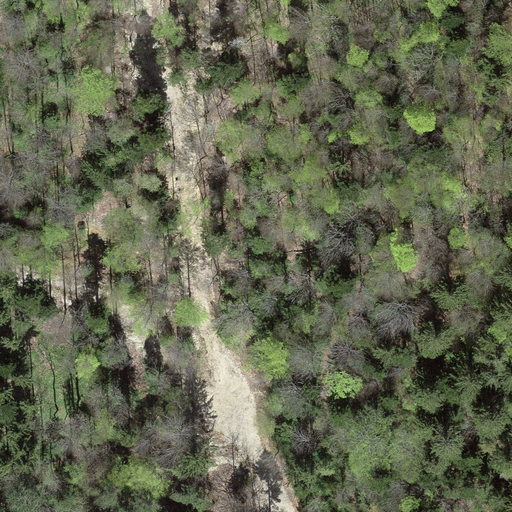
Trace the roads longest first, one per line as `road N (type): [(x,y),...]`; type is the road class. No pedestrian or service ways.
road 1 (track): [(228,511),(185,173),(202,65),(240,0)]
road 2 (track): [(0,262),(38,272),(160,346),(285,511)]
road 3 (track): [(187,160),(169,93),(159,0)]
